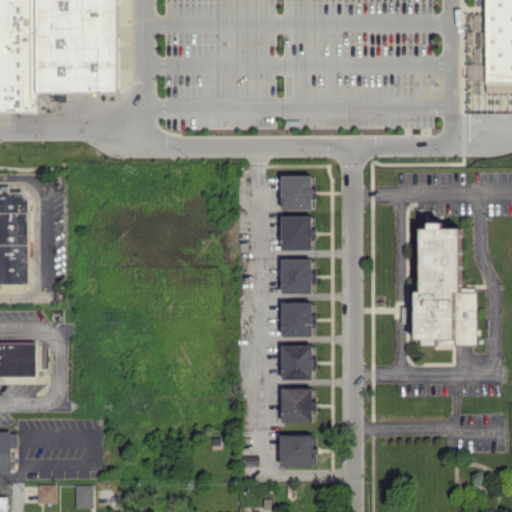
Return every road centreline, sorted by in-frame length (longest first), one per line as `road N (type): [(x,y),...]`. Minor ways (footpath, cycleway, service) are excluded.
road 1 (residential): [(348,141),(352,511)]
road 2 (residential): [(0,121),(98,125),(161,141),(348,141)]
